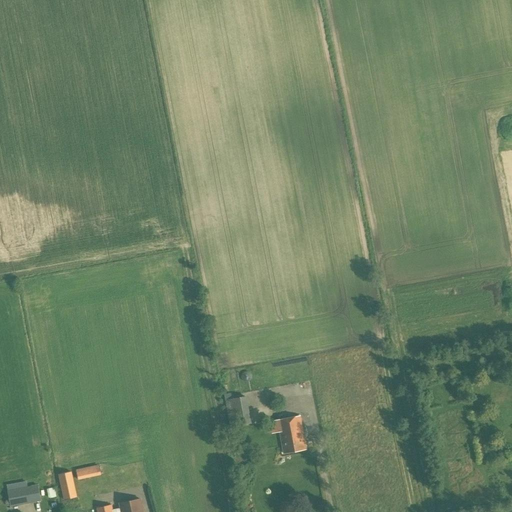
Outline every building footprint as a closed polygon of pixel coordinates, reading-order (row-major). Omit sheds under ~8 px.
[(229,427),(251,423),(246,396),(224,400),(229,427)] [(283,454),(306,450),(300,417),(277,421),(283,454)] [(78,480),(95,476),(93,466),(76,470),(78,480)] [(73,470),(59,472),(63,497),(76,496),(73,470)] [(38,485),(27,487),(31,504),(41,502),(38,485)] [(10,508),(20,506),(17,489),(7,491),(10,508)] [(142,511),(140,500),(119,504),(120,509),(112,511),(111,505),(97,508),(97,511),(142,511)]
